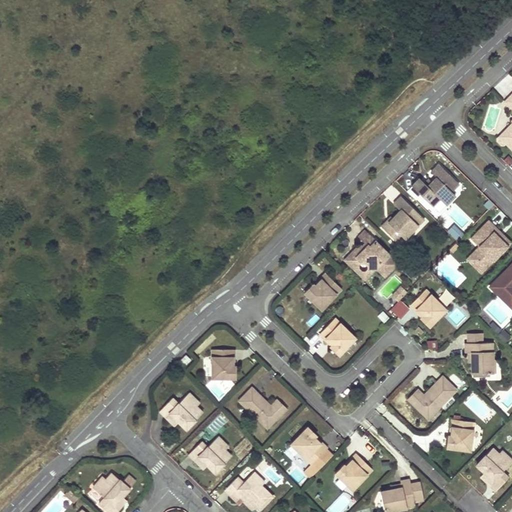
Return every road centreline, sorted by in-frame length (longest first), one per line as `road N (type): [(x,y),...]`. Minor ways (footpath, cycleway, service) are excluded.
road 1 (residential): [(234,320),(337,420),(353,419),(408,363),(404,341),(384,342),(337,383),(248,308)]
road 2 (residential): [(248,308),(430,129)]
road 3 (unclassified): [(236,294),(419,117)]
road 4 (unclassified): [(111,417),(221,305)]
road 5 (unclassified): [(12,511),(111,417)]
